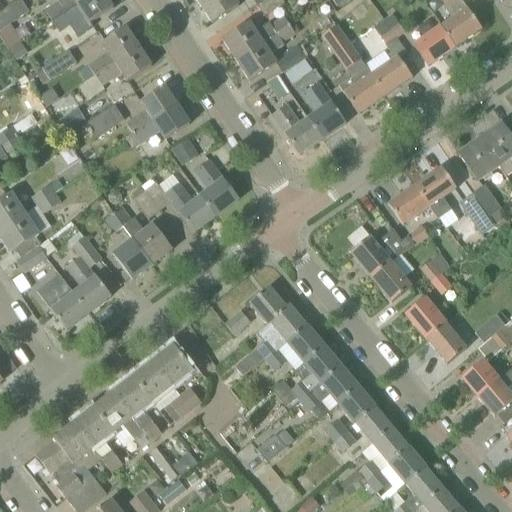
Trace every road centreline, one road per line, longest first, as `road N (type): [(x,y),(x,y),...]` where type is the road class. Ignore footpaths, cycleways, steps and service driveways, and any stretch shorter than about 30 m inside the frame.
road 1 (residential): [(503,511),(275,231)]
road 2 (residential): [(56,394),(275,231)]
road 3 (residential): [(295,214),(511,65)]
road 4 (residential): [(295,214),(152,0)]
